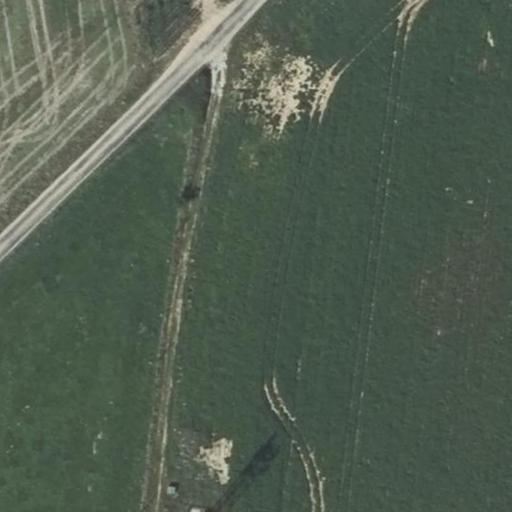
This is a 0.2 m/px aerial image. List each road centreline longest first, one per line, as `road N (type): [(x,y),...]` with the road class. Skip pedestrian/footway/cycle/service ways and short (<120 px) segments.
road 1 (track): [(227,16),(160,511)]
road 2 (unclassified): [(0,244),(243,0)]
